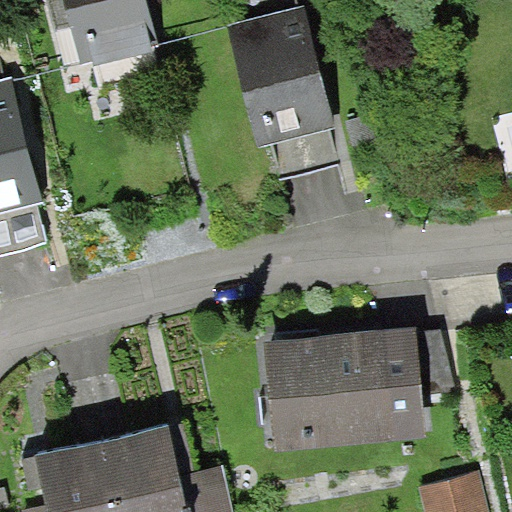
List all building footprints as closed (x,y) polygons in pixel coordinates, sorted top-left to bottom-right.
[(149,0),(37,0),(45,30),(69,24),(86,94),(167,75),(149,0)] [(301,2),(220,21),(262,190),(343,171),(301,2)] [(6,82),(0,83),(0,254),(48,242),(6,82)] [(374,114),(342,121),(351,156),(382,148),(374,114)] [(439,334),(261,345),(267,453),(422,444),(419,401),(458,399),(439,334)] [(232,511),(222,459),(169,470),(159,420),(20,447),(33,511),(232,511)] [(488,511),(479,474),(422,487),(427,511),(488,511)] [(511,511),(511,475),(502,477),(506,511),(511,511)]
